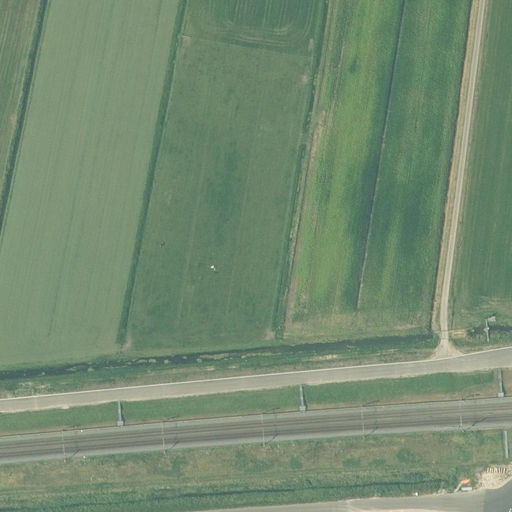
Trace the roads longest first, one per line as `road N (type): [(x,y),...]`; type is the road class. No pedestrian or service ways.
road 1 (track): [(511,462),(0,495)]
road 2 (unclassified): [(444,333),(482,0)]
